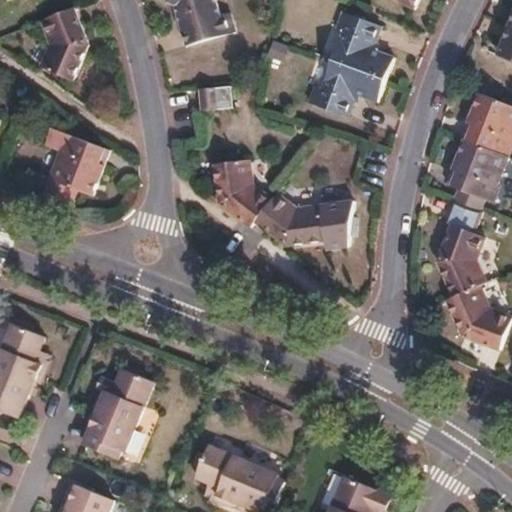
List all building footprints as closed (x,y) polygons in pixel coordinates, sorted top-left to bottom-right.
[(169,0),(170,0),(175,2),(189,44),(236,29),(231,11),(220,14),(215,0),(169,0)] [(72,7),(38,21),(49,48),(42,68),(72,81),(87,45),(72,7)] [(342,29),(332,57),(384,77),(393,56),(377,50),(374,41),(380,24),(342,11),(337,27),(342,29)] [(511,23),(499,53),(511,58),(511,23)] [(269,58),(285,62),(290,47),(274,42),(269,58)] [(384,77),(332,57),(321,86),(315,85),(309,101),(346,115),(353,94),(359,92),(376,98),(384,77)] [(212,84),(207,106),(231,105),(229,82),(212,84)] [(212,84),(195,86),(198,107),(207,106),(212,84)] [(463,137),(467,138),(510,155),(511,149),(511,103),(481,91),(463,137)] [(58,149),(40,196),(68,206),(75,187),(89,191),(105,149),(59,134),(55,146),(58,149)] [(510,155),(467,138),(449,183),(459,187),(484,197),(494,201),(500,188),(499,182),(510,155)] [(257,219),(274,197),(253,181),(250,159),(215,163),(220,200),(252,225),(257,219)] [(454,198),(479,208),(484,197),(459,187),(454,198)] [(279,191),(274,197),(257,219),(288,243),(327,239),(322,203),(298,206),(279,191)] [(453,222),(474,230),(482,209),(479,208),(454,198),(446,220),(453,222)] [(474,230),(453,222),(439,257),(454,294),(481,283),(486,281),(478,259),(486,235),(474,230)] [(454,294),(448,297),(463,333),(500,348),(511,316),(511,313),(490,305),(481,283),(454,294)] [(15,329),(0,363),(0,413),(19,422),(35,383),(41,386),(46,371),(42,369),(46,358),(39,355),(45,341),(15,329)] [(94,406),(78,445),(110,458),(114,451),(118,452),(147,382),(117,370),(113,383),(106,381),(101,391),(95,390),(89,403),(94,406)] [(203,447),(190,477),(204,483),(201,489),(213,495),(211,499),(225,505),(227,500),(255,511),(265,511),(278,483),(271,479),(272,475),(203,447)] [(344,478),(330,511),(383,511),(385,508),(387,502),(380,493),(344,478)] [(108,511),(112,504),(76,489),(66,511),(108,511)]
